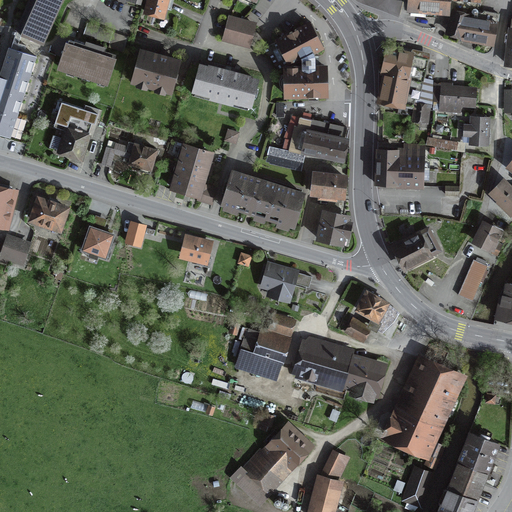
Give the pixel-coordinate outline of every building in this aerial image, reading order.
[(31,0),(19,28),(23,30),(20,35),(30,39),(30,40),(41,44),(43,38),(41,37),(44,29),(47,30),(51,20),(49,19),(52,12),(55,13),(59,2),(57,1),(57,0),(31,0)] [(148,0),(145,12),(163,16),(167,0),(148,0)] [(479,0),(411,0),(411,8),(446,11),(447,0),(478,0),(480,0),(479,0)] [(462,35),(468,16),(453,11),(447,31),(462,35)] [(494,44),(499,14),(484,11),(480,14),(479,19),(468,16),(462,35),(462,37),(471,39),(470,40),(489,43),(494,44)] [(224,38),(249,45),(254,24),(230,18),(224,38)] [(287,54),(287,57),(290,64),(324,46),(320,39),(317,38),(315,33),(316,30),(312,23),(278,40),(281,47),(284,48),(287,54)] [(127,37),(114,33),(109,47),(123,51),(127,37)] [(69,40),(60,67),(106,82),(114,58),(106,55),(106,57),(98,54),(99,53),(91,51),(90,52),(83,49),(84,48),(77,46),(77,47),(73,46),(74,41),(69,40)] [(0,133),(10,137),(36,56),(9,47),(0,75),(0,133)] [(398,114),(414,117),(415,105),(422,106),(424,100),(420,99),(428,59),(388,50),(383,72),(386,72),(380,101),(400,105),(398,114)] [(178,61),(142,51),(134,81),(170,91),(178,61)] [(231,100),(250,105),(252,96),(256,97),(258,90),(254,89),(256,81),(248,78),(248,77),(209,67),(209,68),(201,66),(194,90),(213,95),(212,97),(220,99),(222,91),(225,92),(223,100),(231,102),(231,100)] [(286,96),(326,95),(325,67),(285,68),(286,96)] [(474,90),(434,87),(433,101),(440,102),(440,105),(440,110),(459,112),(460,103),(472,104),(474,90)] [(68,126),(75,128),(79,129),(82,120),(95,124),(98,114),(61,102),(54,127),(64,130),(65,126),(68,126)] [(415,105),(414,117),(414,119),(426,120),(428,107),(422,106),(415,105)] [(344,139),(347,127),(293,115),(284,138),(291,140),(289,152),(270,148),(267,160),(271,161),(270,163),(300,170),(305,151),(342,160),(346,140),(344,139)] [(472,125),(465,125),(464,142),(471,142),(471,143),(487,144),(488,118),(472,117),(472,125)] [(81,158),(89,133),(79,129),(75,128),(68,126),(60,151),(71,155),(70,157),(76,159),(77,157),(81,158)] [(457,142),(429,137),(429,144),(456,149),(457,142)] [(150,174),(156,150),(128,142),(127,146),(116,143),(114,149),(107,147),(102,164),(110,166),(114,153),(131,158),(129,163),(141,167),(139,171),(150,174)] [(378,150),(376,184),(421,186),(422,146),(405,144),(404,151),(378,150)] [(181,160),(207,168),(211,154),(185,146),(181,160)] [(177,174),(203,181),(207,168),(181,160),(177,174)] [(446,162),(436,160),(434,175),(448,177),(450,167),(446,166),(446,162)] [(222,203),(292,225),(302,193),(232,171),(222,203)] [(203,181),(177,174),(173,188),(199,195),(203,181)] [(315,174),(313,192),(319,193),(319,198),(336,200),(337,195),(343,196),(345,177),(315,174)] [(511,188),(504,181),(492,193),(511,212),(511,188)] [(15,191),(0,187),(0,225),(7,227),(15,191)] [(47,227),(50,225),(59,229),(67,208),(57,205),(57,204),(39,199),(32,219),(42,223),(42,225),(44,227),(47,227)] [(318,238),(342,244),(344,235),(348,235),(351,222),(339,220),(340,214),(324,211),(318,238)] [(145,225),(132,222),(127,242),(140,245),(145,225)] [(489,248),(488,251),(496,255),(502,244),(497,242),(501,232),(484,223),(475,241),(489,248)] [(83,249),(105,257),(113,234),(90,227),(83,249)] [(428,229),(394,246),(405,267),(439,250),(428,229)] [(10,254),(15,239),(8,237),(2,254),(9,256),(10,254)] [(211,243),(188,238),(184,255),(193,257),(192,263),(209,267),(211,259),(207,258),(211,243)] [(15,239),(10,254),(24,258),(29,244),(15,239)] [(251,256),(241,253),(238,262),(248,265),(251,256)] [(458,294),(472,301),(487,265),(473,259),(458,294)] [(281,268),(279,269),(278,270),(268,267),(263,285),(271,288),(269,294),(288,300),(293,282),(309,287),(312,277),(281,268)] [(511,283),(509,282),(507,294),(505,294),(504,297),(502,297),(498,316),(511,319),(511,283)] [(367,292),(358,309),(374,318),(370,325),(383,332),(395,321),(399,313),(387,303),(367,292)] [(21,322),(34,326),(42,301),(29,297),(21,322)] [(34,326),(47,330),(55,305),(42,301),(34,326)] [(293,321),(275,315),(271,327),(289,333),(293,321)] [(369,328),(354,320),(348,331),(363,339),(369,328)] [(287,340),(250,328),(238,364),(275,376),(287,340)] [(382,367),(305,345),(296,375),(305,378),(307,372),(354,385),(353,389),(353,392),(372,397),(382,367)] [(457,373),(427,360),(400,417),(399,417),(391,434),(423,449),(457,373)] [(256,427),(266,431),(271,424),(274,416),(262,413),(259,421),(258,421),(256,427)] [(308,445),(288,427),(243,477),(263,495),(308,445)] [(447,488),(476,499),(498,444),(469,432),(447,488)] [(434,456),(438,458),(443,446),(435,441),(429,454),(434,456)] [(353,460),(338,452),(323,480),(321,479),(313,511),(342,511),(349,485),(341,484),(353,460)] [(438,458),(434,456),(433,457),(429,456),(426,463),(435,467),(438,460),(438,459),(438,458)] [(430,473),(416,469),(405,498),(420,503),(430,473)] [(470,511),(476,499),(447,488),(437,511),(470,511)]
